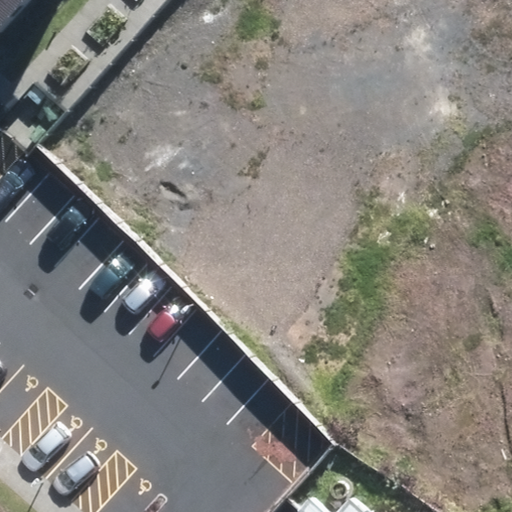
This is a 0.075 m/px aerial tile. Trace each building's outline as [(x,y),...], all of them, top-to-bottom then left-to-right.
[(0,0),(0,43),(6,49),(49,0),(0,0)] [(196,0),(250,49),(292,3),(323,31),(348,3),(344,0),(196,0)] [(339,296),(405,121),(271,67),(245,137),(283,152),(239,257),(339,296)] [(511,186),(480,207),(511,257),(511,186)] [(145,236),(117,212),(77,256),(105,281),(145,236)] [(201,335),(139,400),(185,443),(152,478),(188,511),(201,511),(259,452),(215,411),(247,378),(201,335)] [(303,511),(384,511),(380,508),(376,511),(368,511),(353,499),(341,511),(337,511),(314,492),(300,509),(303,511)]
